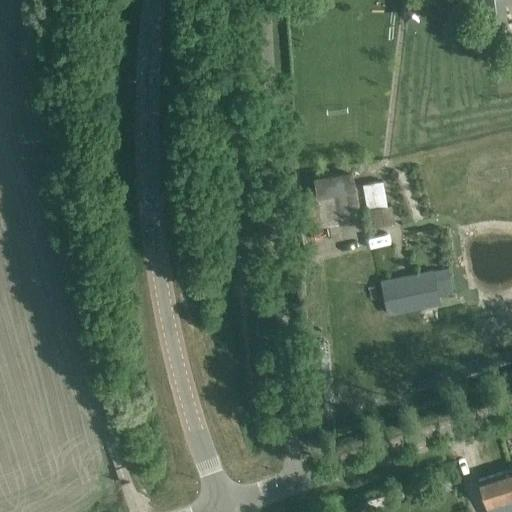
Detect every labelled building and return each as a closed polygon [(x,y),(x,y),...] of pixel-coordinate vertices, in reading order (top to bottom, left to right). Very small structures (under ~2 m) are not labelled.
[(511,32),(505,0),(483,0),(489,36),(511,32)] [(301,230),(363,220),(358,191),(355,191),(352,173),(314,179),(317,195),(295,199),(301,230)] [(367,209),(370,227),(395,223),(392,206),(388,206),(384,181),(364,185),(368,209),(367,209)] [(441,304),(435,270),(381,281),(388,315),(441,304)] [(511,511),(511,468),(479,480),(489,511),(511,511)]
